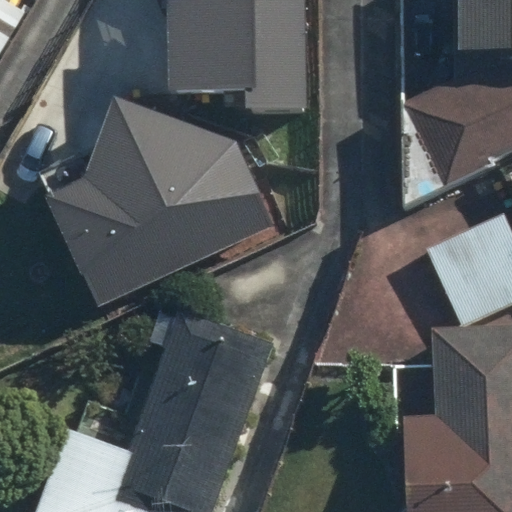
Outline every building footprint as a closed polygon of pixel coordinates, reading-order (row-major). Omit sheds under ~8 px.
[(188,0),(187,114),(325,116),(326,0),(188,0)] [(511,0),(470,0),(469,82),(424,105),(459,182),(511,154),(511,0)] [(135,170),(64,205),(112,304),(268,228),(224,138),(142,125),(135,170)] [(511,226),(496,201),(425,247),(472,319),(511,292),(511,226)] [(64,296),(0,260),(0,340),(30,357),(64,296)] [(234,511),(289,342),(173,306),(162,340),(184,347),(153,446),(77,422),(48,511),(234,511)] [(511,511),(511,328),(451,330),(453,418),(421,419),(422,511),(511,511)]
